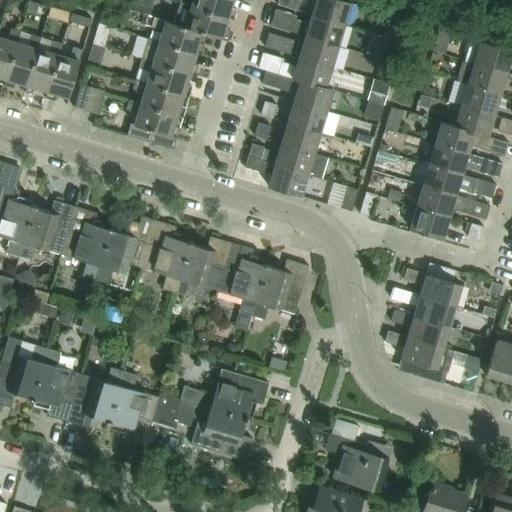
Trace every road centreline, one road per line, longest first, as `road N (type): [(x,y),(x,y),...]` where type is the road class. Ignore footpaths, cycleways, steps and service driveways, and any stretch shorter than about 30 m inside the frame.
road 1 (residential): [(511,194),(480,267),(370,233),(338,243)]
road 2 (residential): [(358,330),(323,342),(314,355),(267,511)]
road 3 (residential): [(203,511),(0,452)]
road 4 (residential): [(189,185),(225,62),(248,49),(264,0)]
road 5 (residential): [(511,436),(391,400),(365,368),(358,330)]
road 6 (residential): [(189,185),(0,129)]
road 7 (residential): [(338,243),(310,220),(189,185)]
